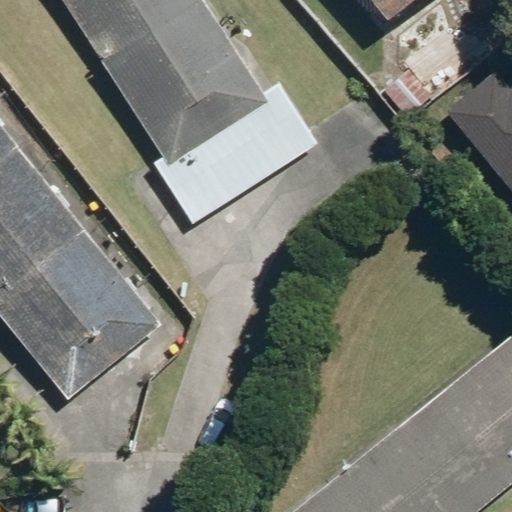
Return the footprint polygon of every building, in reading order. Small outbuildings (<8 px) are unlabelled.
[(206,0),(65,0),(165,157),(157,162),(194,221),(317,144),(280,85),(266,94),(206,0)] [(379,0),(391,15),(410,0),(379,0)] [(499,69),(449,109),(511,187),(511,83),(511,84),(499,69)] [(0,304),(71,395),(162,325),(0,118),(0,304)] [(511,333),(291,511),(477,511),(511,484),(511,333)]
